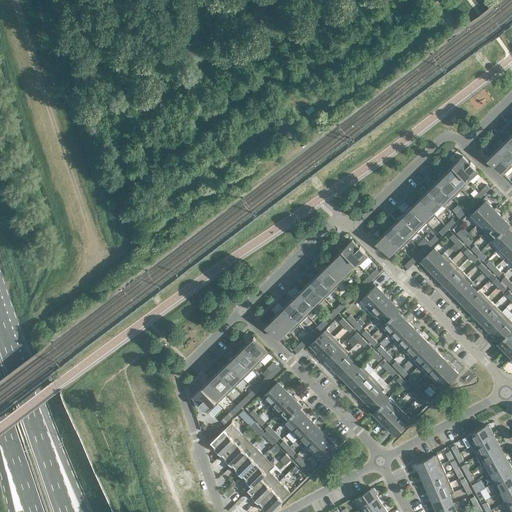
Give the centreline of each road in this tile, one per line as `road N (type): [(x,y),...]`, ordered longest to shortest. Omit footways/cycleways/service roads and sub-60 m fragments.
road 1 (track): [(14,0),(96,242),(87,272),(26,325),(49,402)]
road 2 (track): [(92,263),(293,148)]
road 3 (residential): [(218,511),(177,378),(239,314)]
road 4 (residential): [(506,393),(352,227)]
road 5 (residential): [(380,460),(239,314)]
road 6 (residential): [(352,227),(437,142),(463,141)]
road 7 (residential): [(239,314),(308,248),(352,227)]
road 8 (residential): [(506,393),(380,460)]
